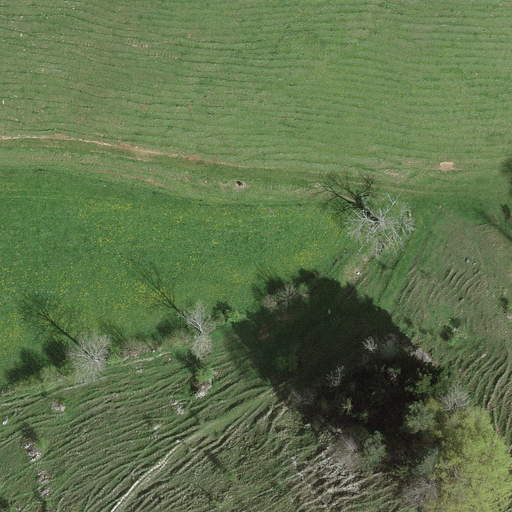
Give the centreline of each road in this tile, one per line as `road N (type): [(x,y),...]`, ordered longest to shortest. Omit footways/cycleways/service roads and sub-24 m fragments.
road 1 (track): [(511,183),(239,174),(67,141),(0,142)]
road 2 (track): [(437,185),(384,312),(351,344),(177,451),(122,511)]
